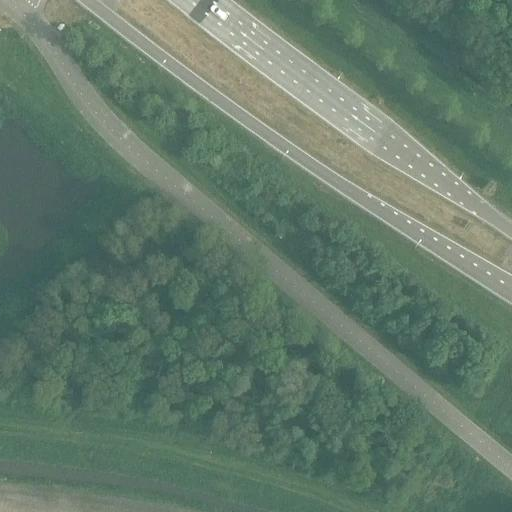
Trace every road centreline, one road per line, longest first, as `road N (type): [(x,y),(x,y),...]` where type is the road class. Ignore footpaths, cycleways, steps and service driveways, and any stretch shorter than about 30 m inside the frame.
road 1 (primary): [(87,0),(336,183),(511,293)]
road 2 (primary): [(511,233),(202,0)]
